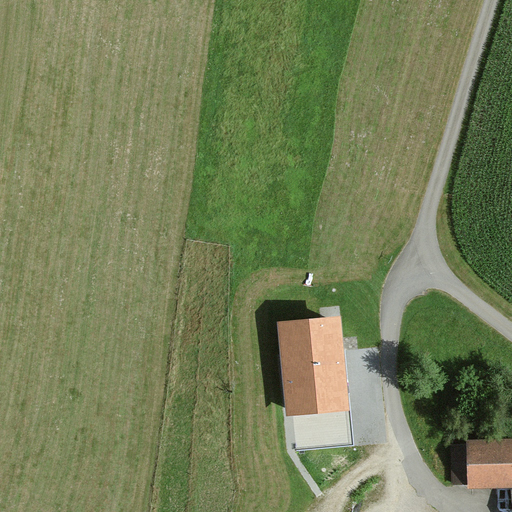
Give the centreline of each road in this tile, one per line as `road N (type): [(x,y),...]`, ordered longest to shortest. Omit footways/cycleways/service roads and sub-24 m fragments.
road 1 (track): [(492,0),(434,190),(421,263)]
road 2 (track): [(406,442),(391,328),(400,287),(421,263)]
